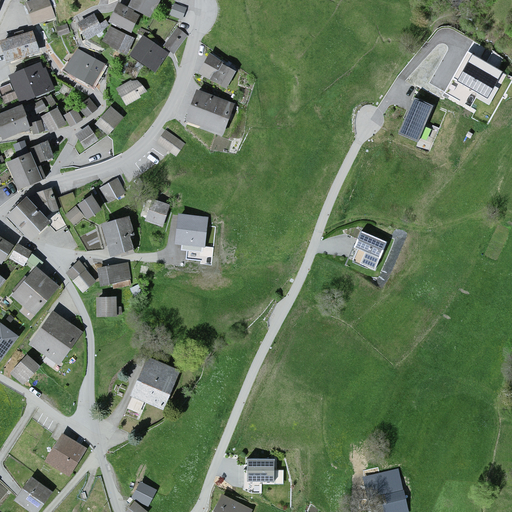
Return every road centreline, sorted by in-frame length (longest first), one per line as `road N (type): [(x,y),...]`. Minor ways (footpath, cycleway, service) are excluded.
road 1 (residential): [(196,511),(369,120)]
road 2 (residential): [(0,213),(39,186),(111,164),(147,138),(175,96),(199,0)]
road 3 (residential): [(88,425),(88,327),(52,257)]
road 4 (residential): [(180,253),(52,257)]
